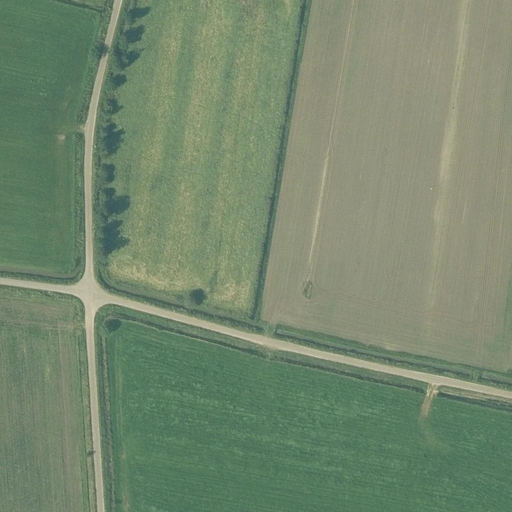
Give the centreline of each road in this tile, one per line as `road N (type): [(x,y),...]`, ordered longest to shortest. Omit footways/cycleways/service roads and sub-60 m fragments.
road 1 (unclassified): [(511,395),(90,294)]
road 2 (unclassified): [(90,294),(89,121),(118,0)]
road 3 (unclassified): [(100,511),(90,294)]
